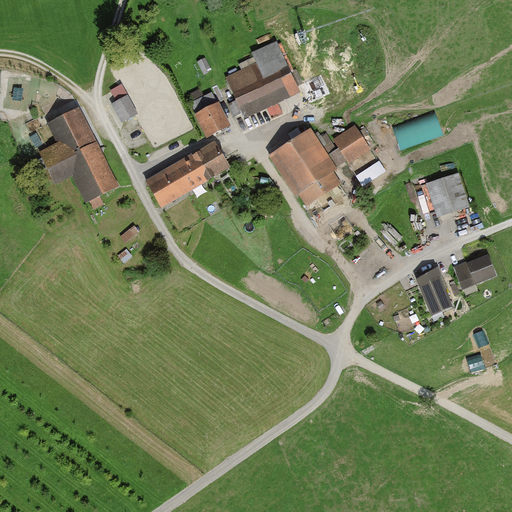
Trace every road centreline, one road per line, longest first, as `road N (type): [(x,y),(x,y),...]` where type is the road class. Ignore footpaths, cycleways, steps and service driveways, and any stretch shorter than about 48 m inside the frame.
road 1 (unclassified): [(341,351),(187,263),(94,102)]
road 2 (unclassified): [(341,351),(328,389),(307,410),(160,511)]
road 3 (unclassified): [(492,230),(366,297),(341,351)]
road 4 (unclassified): [(511,439),(341,351)]
